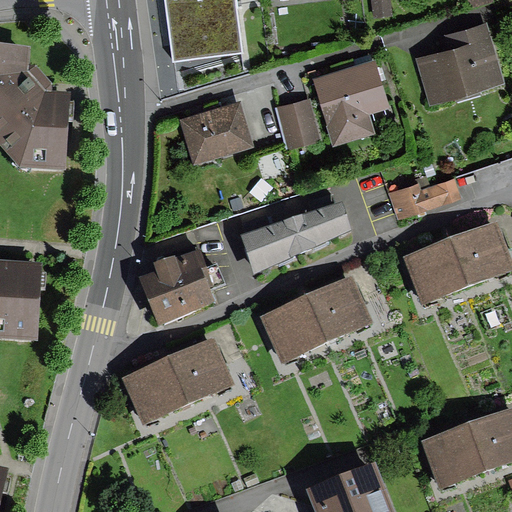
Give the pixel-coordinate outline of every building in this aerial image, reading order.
[(163,0),(172,59),(244,49),(237,0),(163,0)] [(389,0),(370,0),(373,16),(392,14),(389,0)] [(485,21),(444,33),(448,45),(414,56),(429,103),(503,81),(485,21)] [(52,89),(37,68),(29,68),(30,47),(0,45),(0,149),(16,170),(65,172),(67,121),(73,121),(74,106),(67,106),(68,96),(52,96),(52,89)] [(335,144),(375,131),(369,111),(389,104),(374,56),(313,75),(335,144)] [(321,139),(309,96),(274,105),(285,148),(321,139)] [(240,98),(179,116),(193,161),(253,143),(240,98)] [(456,170),(388,192),(397,218),(464,196),(456,170)] [(240,239),(253,276),(351,232),(340,203),(240,239)] [(511,271),(511,262),(495,221),(402,258),(422,307),(511,271)] [(156,272),(138,279),(157,328),(215,305),(210,293),(226,287),(217,265),(207,269),(199,250),(154,268),(156,272)] [(0,341),(38,343),(40,290),(46,290),(47,274),(40,274),(41,264),(0,262),(0,341)] [(372,325),(350,277),(260,318),(281,365),(372,325)] [(234,386),(213,339),(122,380),(143,427),(234,386)] [(511,409),(421,444),(439,492),(511,464),(511,409)] [(395,511),(376,463),(305,491),(313,511),(395,511)] [(0,506),(2,495),(8,496),(11,481),(4,480),(6,471),(0,469),(0,506)]
